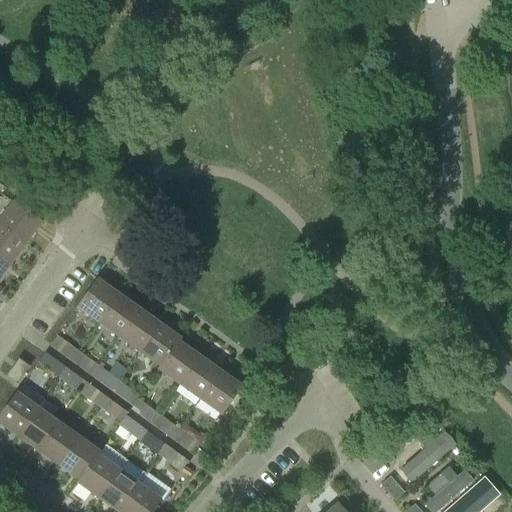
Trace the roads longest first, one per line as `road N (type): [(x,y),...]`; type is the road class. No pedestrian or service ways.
road 1 (residential): [(511,381),(483,344),(456,269),(436,20)]
road 2 (residential): [(208,511),(320,407)]
road 3 (residential): [(0,347),(84,225)]
